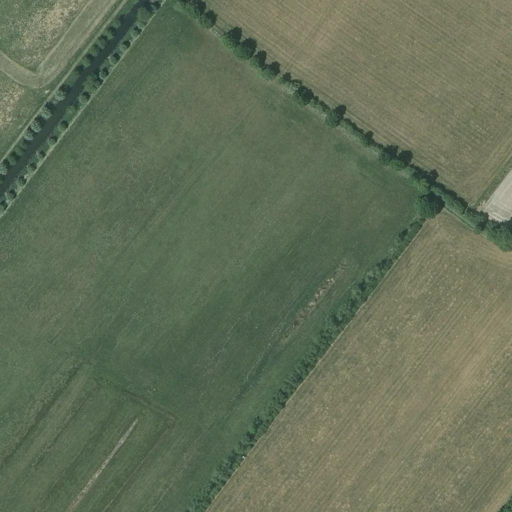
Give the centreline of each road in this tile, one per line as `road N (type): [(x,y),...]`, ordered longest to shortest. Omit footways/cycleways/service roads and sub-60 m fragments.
road 1 (track): [(73,301),(172,201),(337,0)]
road 2 (track): [(116,0),(0,155)]
